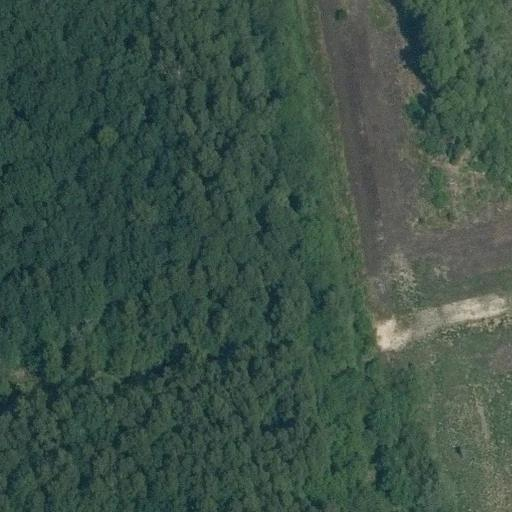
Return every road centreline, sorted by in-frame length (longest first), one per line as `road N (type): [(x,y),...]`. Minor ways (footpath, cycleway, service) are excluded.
road 1 (track): [(511,308),(393,341),(0,405)]
road 2 (track): [(336,511),(246,0)]
